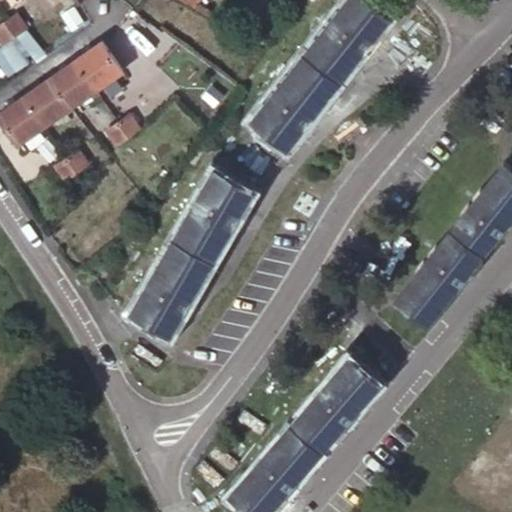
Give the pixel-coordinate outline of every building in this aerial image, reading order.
[(86,11),(79,0),(59,0),(72,19),(86,11)] [(373,38),(388,18),(365,0),(346,0),(253,119),(287,146),(304,125),(306,127),(315,116),(312,114),(364,50),(366,52),(376,40),(373,38)] [(10,26),(18,38),(28,31),(20,19),(10,26)] [(0,34),(7,46),(18,38),(10,26),(0,32),(0,34)] [(122,74),(105,47),(102,43),(75,62),(97,92),(122,74)] [(72,109),(97,92),(75,62),(51,79),(72,109)] [(46,129),(72,109),(51,79),(25,97),(46,129)] [(0,119),(20,147),(46,129),(25,97),(0,114),(0,119)] [(123,122),(120,124),(130,137),(142,128),(132,115),(123,122)] [(130,137),(120,124),(112,131),(120,144),(130,137)] [(80,154),(69,162),(78,175),(88,168),(80,154)] [(78,175),(69,162),(59,170),(67,183),(78,175)] [(505,225),(511,216),(511,168),(504,162),(396,298),(427,323),(457,285),(460,287),(469,277),(466,275),(496,236),(499,238),(508,227),(505,225)] [(237,216),(251,193),(215,172),(131,312),(167,334),(180,311),(182,312),(189,301),(187,299),(229,229),(232,230),(239,218),(237,216)] [(350,410),(374,381),(344,357),(231,495),(252,511),(265,511),(284,489),(286,491),(295,480),(294,479),(341,421),(343,422),(351,412),(350,410)]
